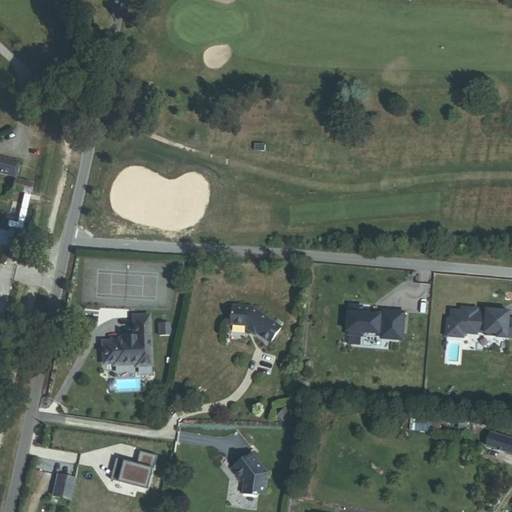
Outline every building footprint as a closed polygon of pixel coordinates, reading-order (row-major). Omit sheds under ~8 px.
[(19,163),(0,157),(0,174),(15,178),(19,163)] [(35,183),(17,179),(14,190),(24,193),(22,198),(26,199),(28,194),(32,195),(35,183)] [(0,228),(0,245),(8,247),(9,243),(12,231),(0,228)] [(9,243),(23,247),(27,232),(13,228),(12,231),(9,243)] [(0,331),(5,332),(11,304),(0,301),(0,331)] [(253,307),(234,306),(232,325),(247,326),(249,328),(248,329),(256,335),(257,334),(271,343),(281,327),(253,307)] [(368,308),(355,307),(353,335),(368,336),(368,333),(386,334),(386,339),(403,341),(404,330),(408,330),(409,314),(388,312),(388,317),(367,315),(368,308)] [(481,324),(480,333),(488,334),(488,338),(510,339),(511,339),(511,338),(511,320),(511,321),(511,317),(511,315),(503,315),(503,312),(490,311),(490,314),(480,314),(479,324),(481,324)] [(149,317),(132,318),(133,334),(133,336),(126,336),(125,335),(119,335),(119,338),(111,338),(111,340),(102,341),(103,365),(112,364),(113,367),(134,366),(135,368),(152,367),(149,317)] [(440,432),(441,424),(441,420),(414,418),(413,431),(440,432)] [(511,440),(493,434),(488,447),(511,455),(511,440)] [(133,463),(117,459),(112,480),(149,490),(158,456),(141,452),(137,467),(132,466),(133,463)] [(268,473),(253,454),(246,459),(245,458),(232,468),(241,481),(245,478),(243,494),(258,496),(258,494),(265,495),(268,473)] [(78,480),(60,476),(55,497),(73,501),(78,480)]
